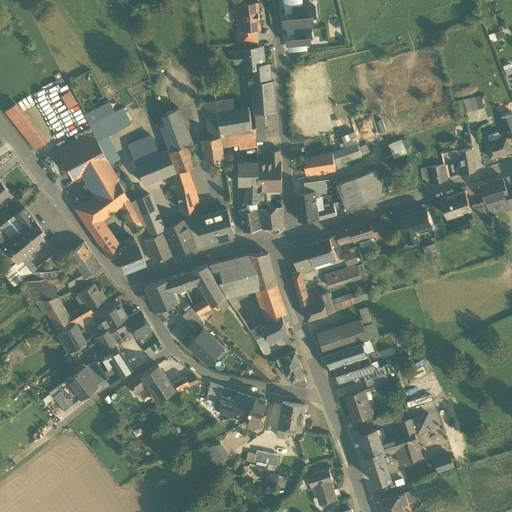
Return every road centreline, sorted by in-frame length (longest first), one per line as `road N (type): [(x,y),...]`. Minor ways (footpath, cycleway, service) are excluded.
road 1 (residential): [(273,0),(291,235)]
road 2 (residential): [(291,235),(511,165)]
road 3 (tertiary): [(130,279),(118,278),(0,125)]
road 4 (residential): [(172,348),(209,376),(326,396)]
road 5 (tertiary): [(326,396),(275,245)]
road 6 (tertiary): [(275,245),(246,242),(130,279)]
road 7 (tertiary): [(366,511),(326,396)]
